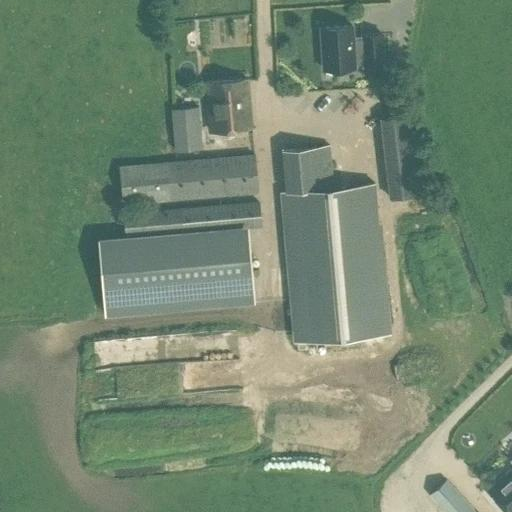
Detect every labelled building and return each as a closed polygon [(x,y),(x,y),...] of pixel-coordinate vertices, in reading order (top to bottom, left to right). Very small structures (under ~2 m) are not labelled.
[(352,25),(321,27),(323,69),(354,67),(354,60),(364,60),(365,72),(384,71),(381,33),(362,35),(363,39),(353,39),(352,25)] [(247,80),(207,83),(211,130),(251,127),(247,80)] [(319,123),(342,122),(341,83),(318,84),(319,123)] [(199,106),(171,109),(174,148),(202,145),(199,106)] [(407,115),(384,118),(392,197),(415,195),(407,115)] [(327,144),(280,149),(284,190),(282,190),(295,340),(386,331),(372,182),(331,185),(327,144)] [(254,152),(119,166),(123,204),(258,190),(254,152)] [(248,247),(101,260),(106,312),(106,314),(253,301),(248,247)] [(160,393),(181,392),(180,376),(159,377),(160,393)] [(478,438),(496,417),(481,405),(464,426),(478,438)] [(468,449),(457,430),(446,436),(457,455),(468,449)] [(511,464),(511,467),(487,489),(507,511),(511,511),(511,458),(509,461),(511,464)] [(475,511),(446,479),(429,495),(444,511),(475,511)]
